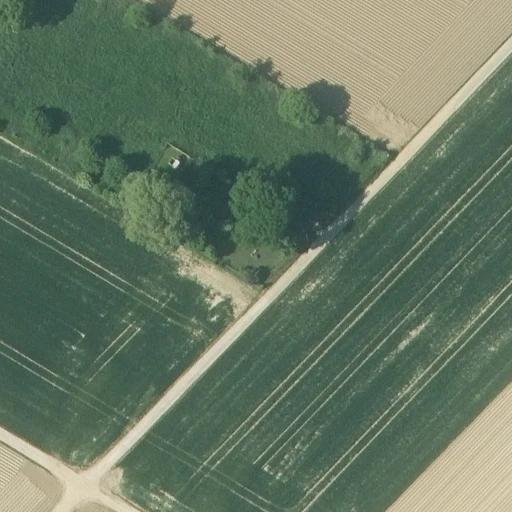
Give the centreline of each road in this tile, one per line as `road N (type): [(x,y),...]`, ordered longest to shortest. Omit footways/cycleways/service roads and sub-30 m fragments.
road 1 (track): [(61,511),(511,43)]
road 2 (track): [(129,511),(0,433)]
